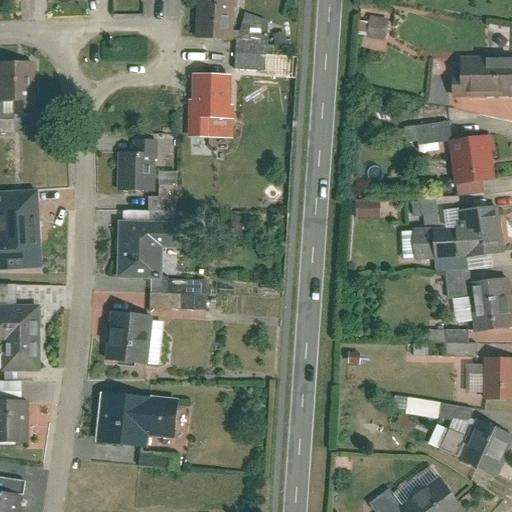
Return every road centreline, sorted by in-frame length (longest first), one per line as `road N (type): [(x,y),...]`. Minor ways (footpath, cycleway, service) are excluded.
road 1 (secondary): [(296,511),(329,0)]
road 2 (residential): [(77,90),(84,284),(54,511)]
road 3 (residential): [(48,31),(133,23),(162,29),(174,46),(153,78),(77,90)]
